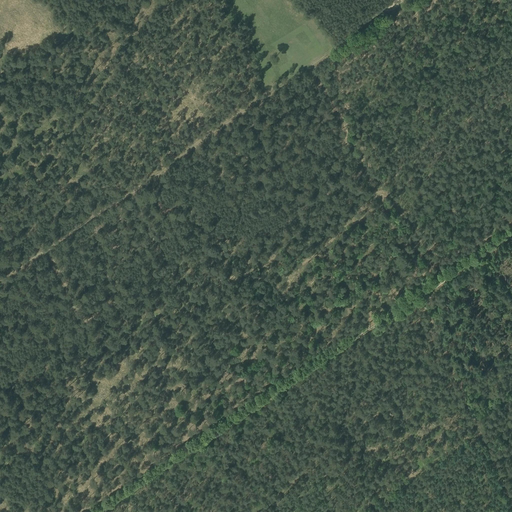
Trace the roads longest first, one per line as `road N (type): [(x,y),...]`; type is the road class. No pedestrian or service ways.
road 1 (track): [(49,250),(79,316),(91,319),(112,305),(143,327),(158,303),(186,308),(199,287),(257,281),(379,198),(424,292)]
road 2 (track): [(98,511),(511,233)]
road 3 (track): [(49,250),(407,0)]
road 4 (track): [(416,297),(511,504)]
road 5 (track): [(282,386),(341,511)]
